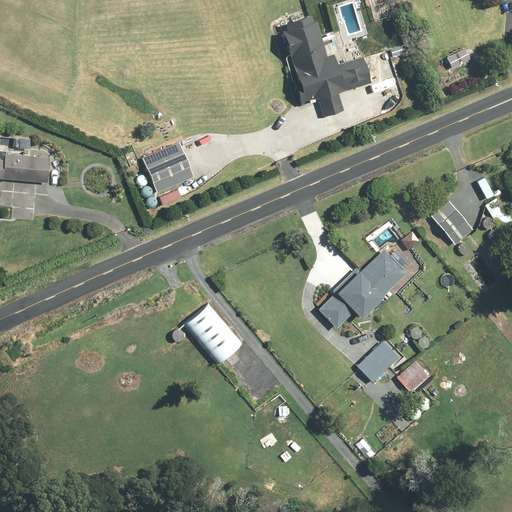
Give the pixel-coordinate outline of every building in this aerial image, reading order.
[(288,28),(283,30),(305,104),(318,100),(323,117),(344,111),(339,94),(373,84),(364,56),(337,64),(334,54),(327,56),(316,20),(313,21),(311,15),(286,22),(288,28)] [(451,68),(468,60),(462,49),(446,57),(451,68)] [(195,176),(180,140),(139,157),(154,193),(195,176)] [(0,178),(48,182),(50,156),(0,153),(0,178)] [(474,226),(448,196),(431,211),(458,241),(474,226)] [(511,217),(497,196),(485,205),(502,229),(511,222),(511,217)] [(421,241),(414,232),(402,240),(408,250),(421,241)] [(407,272),(384,248),(361,271),(356,267),(334,288),(336,291),(317,309),(336,329),(355,310),(361,316),(407,272)] [(208,303),(183,325),(217,365),(243,343),(208,303)] [(405,356),(387,335),(350,365),(368,387),(405,356)] [(430,375),(413,359),(397,376),(413,392),(430,375)]
